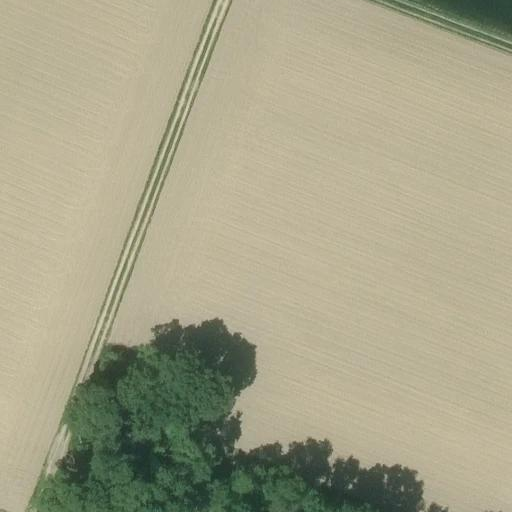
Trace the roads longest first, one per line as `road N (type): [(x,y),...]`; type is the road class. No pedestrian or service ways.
road 1 (track): [(38,511),(223,0)]
road 2 (track): [(511,49),(379,0)]
